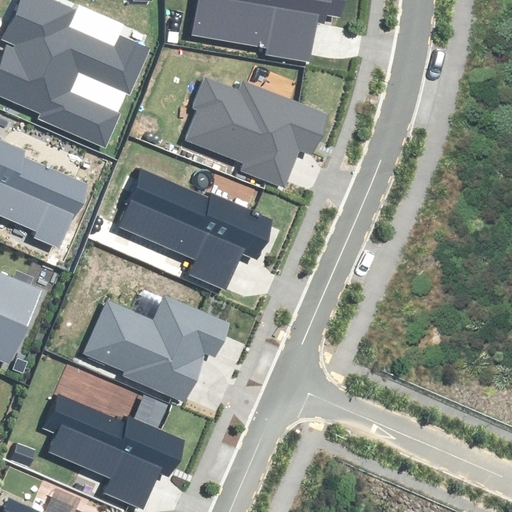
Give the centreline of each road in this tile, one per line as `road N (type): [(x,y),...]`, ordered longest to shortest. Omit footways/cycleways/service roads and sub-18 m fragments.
road 1 (residential): [(418,0),(392,128),(291,379)]
road 2 (residential): [(511,474),(291,379)]
road 3 (residential): [(291,379),(231,511)]
